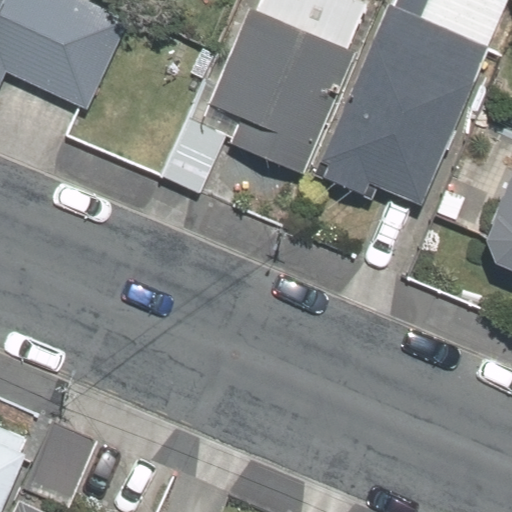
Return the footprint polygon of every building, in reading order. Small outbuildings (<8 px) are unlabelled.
[(0,0),(0,78),(83,115),(126,17),(85,0),(0,0)] [(209,155),(285,190),(374,0),(246,0),(193,112),(223,126),(209,155)] [(511,0),(385,0),(300,182),(354,208),(361,194),(410,217),(511,0)] [(511,151),(503,148),(452,264),(511,290),(511,151)] [(0,511),(67,511),(58,508),(93,433),(41,409),(28,437),(0,498),(0,511)] [(0,498),(28,437),(0,423),(0,498)]
